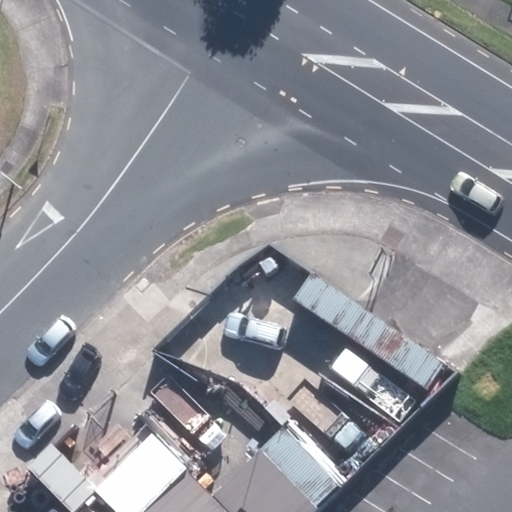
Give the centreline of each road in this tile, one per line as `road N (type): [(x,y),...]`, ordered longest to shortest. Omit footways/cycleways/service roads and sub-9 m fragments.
road 1 (unclassified): [(0,310),(68,243),(245,0)]
road 2 (secondary): [(251,0),(511,158)]
